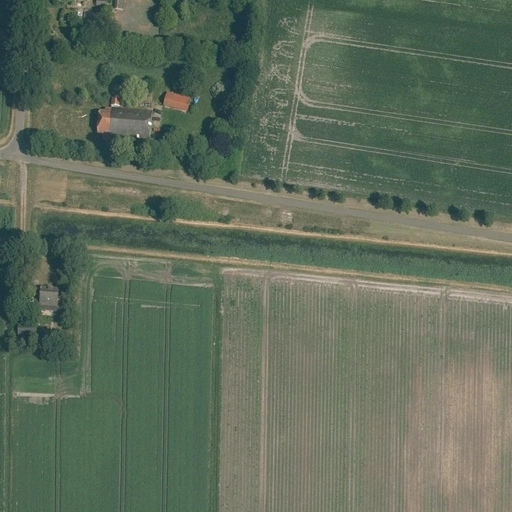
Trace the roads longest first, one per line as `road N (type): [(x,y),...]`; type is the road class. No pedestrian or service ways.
road 1 (unclassified): [(511,238),(16,156)]
road 2 (unclassified): [(16,156),(27,0)]
road 3 (track): [(24,157),(21,313)]
